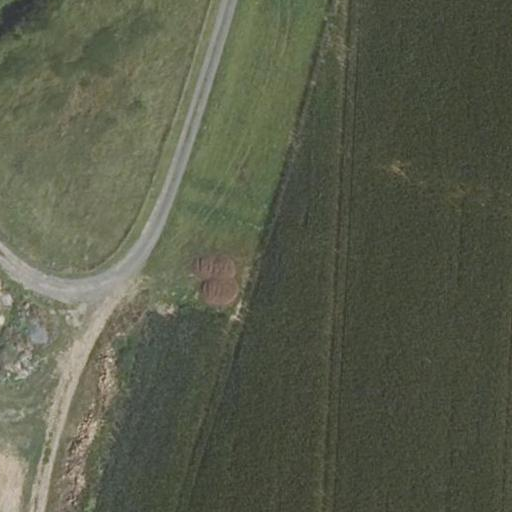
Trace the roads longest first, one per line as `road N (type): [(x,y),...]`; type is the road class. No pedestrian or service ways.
road 1 (track): [(228,0),(157,217),(125,272),(94,288),(70,289),(26,278),(0,252)]
road 2 (track): [(40,511),(94,288)]
